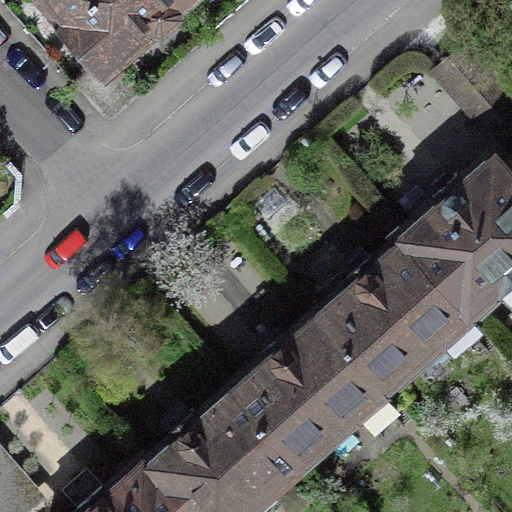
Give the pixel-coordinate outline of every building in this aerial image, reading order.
[(47,0),(100,59),(114,59),(181,0),(47,0)] [(449,57),(435,69),(486,127),(511,103),(511,100),(464,45),(449,57)] [(434,195),(397,228),(481,325),(482,325),(471,311),(500,286),(511,299),(511,160),(495,142),(459,174),(456,171),(452,175),(450,173),(442,180),(434,187),(436,189),(431,192),(434,195)] [(314,306),(396,400),(397,399),(385,386),(445,334),(456,347),(481,325),(397,228),(395,229),(398,233),(373,254),(370,251),(366,255),(365,253),(357,260),(349,267),(350,269),(346,273),(349,276),(314,306)] [(229,380),(300,461),(360,408),(371,421),(396,400),(314,306),(288,329),(285,326),(281,329),(280,328),(272,335),(264,342),(265,343),(261,347),(264,350),(229,380)] [(142,452),(194,511),(241,511),(300,461),(229,380),(195,411),(192,408),(188,411),(186,410),(178,416),(170,423),(172,425),(168,429),(170,432),(146,453),(143,450),(142,452)] [(0,511),(4,511),(33,486),(34,487),(36,485),(0,444),(0,511)] [(194,511),(142,452),(104,485),(94,474),(82,484),(70,494),(80,505),(72,511),(194,511)]
